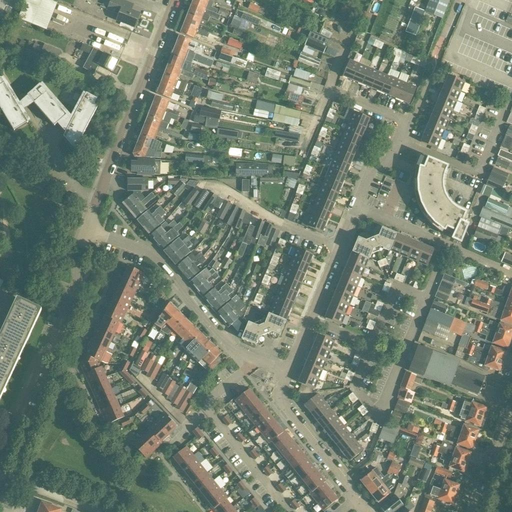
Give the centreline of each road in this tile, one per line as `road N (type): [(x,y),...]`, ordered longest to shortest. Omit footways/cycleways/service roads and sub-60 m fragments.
road 1 (unclassified): [(0,464),(35,361),(53,344),(86,230)]
road 2 (unclassified): [(86,230),(176,0)]
road 3 (unclassified): [(250,360),(232,352),(155,256),(86,230)]
road 4 (residential): [(372,345),(356,385),(379,415),(425,301)]
road 5 (residential): [(356,209),(406,124),(327,91)]
road 6 (unclassified): [(354,502),(280,400),(289,374)]
road 7 (residential): [(310,320),(356,209)]
road 8 (residential): [(471,511),(511,398)]
